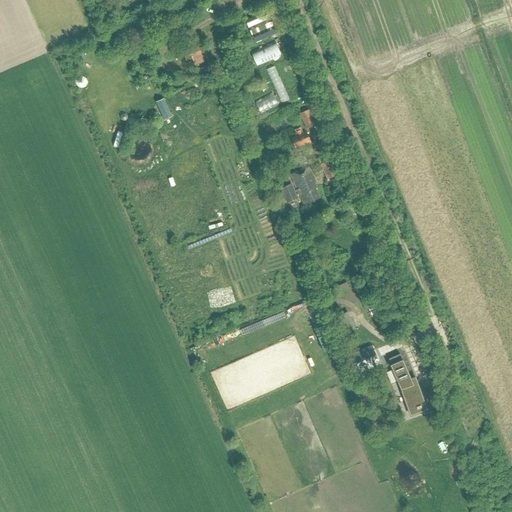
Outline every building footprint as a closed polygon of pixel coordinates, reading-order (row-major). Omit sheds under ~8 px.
[(252,17),(262,39),(274,34),(277,33),(268,10),(252,17)] [(207,60),(197,37),(190,40),(192,48),(182,51),(186,60),(191,58),(194,65),(199,78),(212,73),(207,60)] [(155,101),(163,120),(171,116),(163,98),(155,101)] [(298,113),(304,125),(305,129),(316,124),(309,108),(298,113)] [(310,141),(305,131),(303,132),(301,127),(300,127),(294,130),(296,135),(290,138),(295,148),(310,141)] [(321,163),(319,163),(323,171),(326,179),(337,174),(330,159),(321,163)] [(296,196),(299,195),(303,204),(320,197),(314,183),(316,182),(309,166),(300,170),(299,167),(295,169),(296,172),(290,174),(297,189),(294,190),(290,183),(280,188),(287,202),(297,198),(296,196)] [(344,202),(354,225),(359,223),(349,200),(344,202)] [(378,295),(362,302),(365,309),(368,308),(371,314),(381,310),(378,304),(381,302),(378,295)] [(352,322),(343,327),(345,332),(354,328),(352,322)] [(352,353),(360,372),(379,363),(371,345),(352,353)] [(387,358),(399,389),(403,388),(411,409),(425,404),(415,376),(410,378),(399,353),(387,358)]
